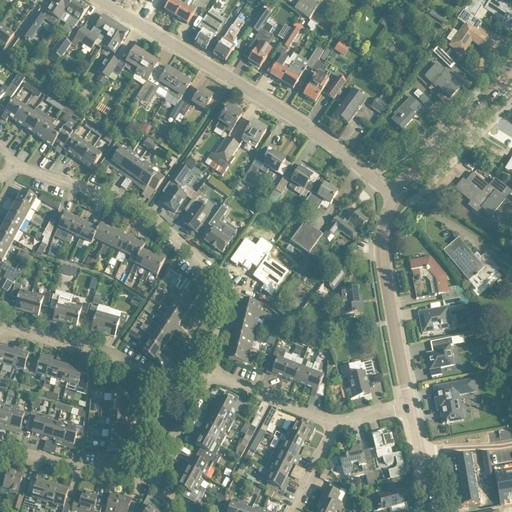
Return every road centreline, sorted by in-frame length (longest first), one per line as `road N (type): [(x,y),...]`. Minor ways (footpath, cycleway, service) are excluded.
road 1 (residential): [(394,195),(333,144),(99,0)]
road 2 (residential): [(208,374),(223,301),(218,275),(145,213),(13,166)]
road 3 (tertiary): [(409,407),(382,258),(394,195)]
road 4 (residential): [(190,408),(112,355),(0,325)]
road 5 (residential): [(0,447),(152,480)]
road 6 (residential): [(336,422),(208,374)]
